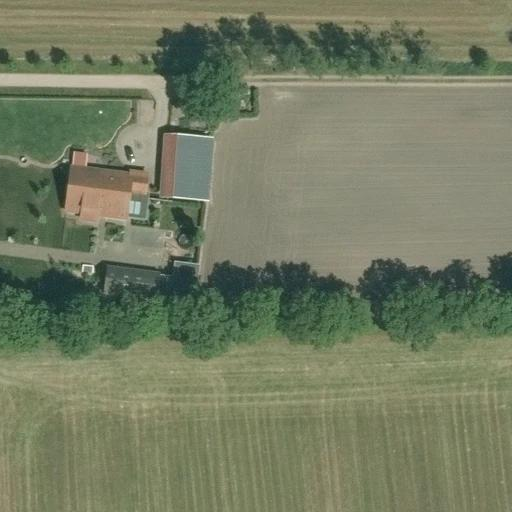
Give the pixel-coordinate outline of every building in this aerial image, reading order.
[(167,200),(209,202),(211,143),(170,141),(167,200)] [(130,176),(87,172),(89,155),(75,153),(73,170),(71,170),(66,214),(126,221),(128,199),(144,201),(147,177),(130,175),(130,176)] [(104,264),(103,248),(66,250),(67,266),(104,264)] [(105,296),(157,302),(160,276),(108,270),(105,296)] [(165,290),(163,302),(189,305),(190,293),(165,290)]
